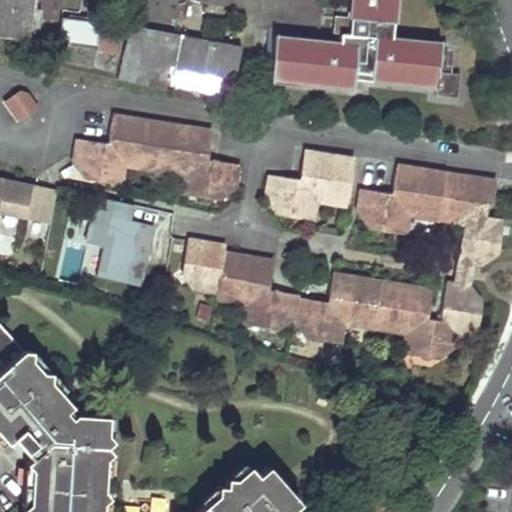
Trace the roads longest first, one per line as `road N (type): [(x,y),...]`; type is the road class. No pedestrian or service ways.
road 1 (residential): [(511,170),(261,133),(208,115),(0,77)]
road 2 (residential): [(429,511),(511,371)]
